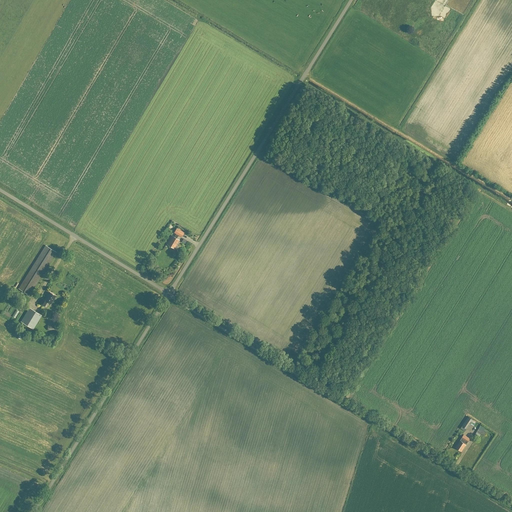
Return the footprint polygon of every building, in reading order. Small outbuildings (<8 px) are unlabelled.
[(181,237),(184,233),(176,228),(174,233),(176,234),(174,238),(172,236),(167,245),(174,249),(179,241),(176,239),(178,236),(181,237)] [(29,296),(56,253),(45,246),(18,289),(29,296)] [(51,304),(55,296),(49,293),(44,300),(43,299),(40,304),(44,307),(47,302),(51,304)] [(22,311),(25,305),(16,300),(13,305),(22,311)] [(33,330),(41,316),(29,308),(21,322),(33,330)] [(465,432),(466,430),(467,430),(473,420),(468,417),(460,429),(465,432)] [(486,432),(484,431),(485,429),(480,426),(476,432),(483,437),(486,432)] [(461,452),(466,445),(467,442),(469,439),(463,435),(461,439),(462,439),(460,441),(455,448),(461,452)]
